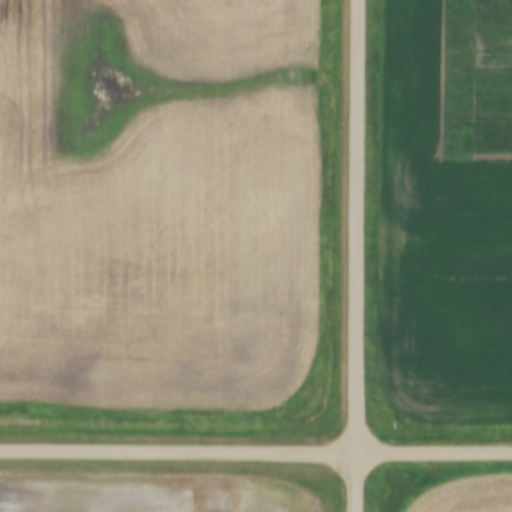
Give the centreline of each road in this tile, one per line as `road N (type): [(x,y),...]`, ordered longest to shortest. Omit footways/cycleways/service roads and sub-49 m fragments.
road 1 (residential): [(356,511),(360,0)]
road 2 (residential): [(511,451),(0,447)]
